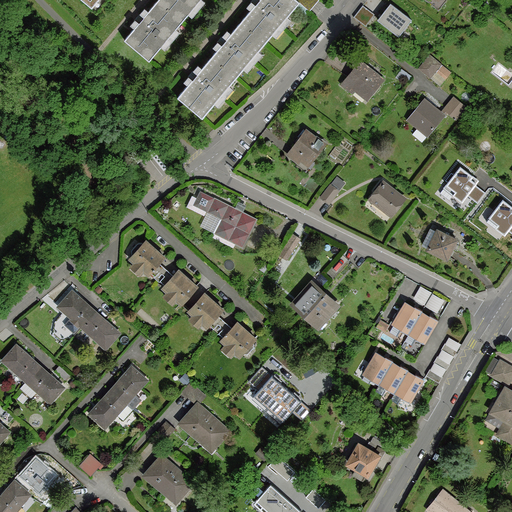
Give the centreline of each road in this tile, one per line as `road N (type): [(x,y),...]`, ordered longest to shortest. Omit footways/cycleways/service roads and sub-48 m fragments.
road 1 (residential): [(497,319),(201,166)]
road 2 (residential): [(0,323),(201,166)]
road 3 (residential): [(201,166),(270,103),(359,0)]
road 4 (tertiary): [(497,319),(384,511)]
road 5 (track): [(140,152),(104,109),(0,88)]
road 6 (unknown): [(352,8),(447,99)]
